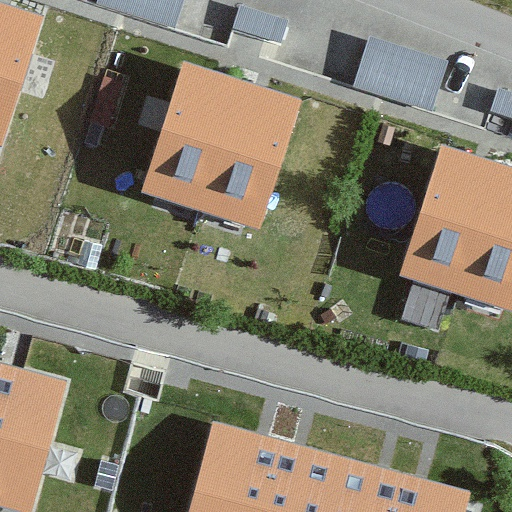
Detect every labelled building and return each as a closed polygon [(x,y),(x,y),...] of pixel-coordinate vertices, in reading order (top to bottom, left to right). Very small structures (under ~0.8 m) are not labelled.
[(101,0),(100,6),(182,22),(186,0),(101,0)] [(40,17),(0,4),(0,140),(2,141),(40,17)] [(372,27),(353,80),(432,109),(452,56),(372,27)] [(299,98),(184,64),(147,188),(262,223),(299,98)] [(511,170),(442,150),(405,274),(511,306),(511,170)] [(78,386),(0,365),(0,498),(46,510),(78,386)] [(472,511),(475,500),(201,426),(177,511),(472,511)]
